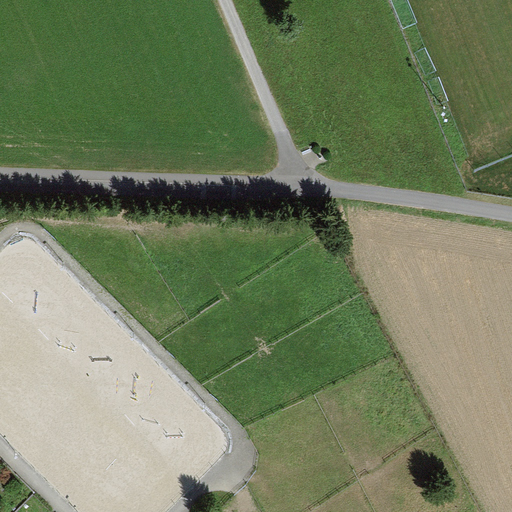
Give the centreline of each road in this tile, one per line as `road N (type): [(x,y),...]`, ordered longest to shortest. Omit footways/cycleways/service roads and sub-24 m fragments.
road 1 (residential): [(0,181),(302,186),(511,217)]
road 2 (track): [(222,0),(302,186)]
